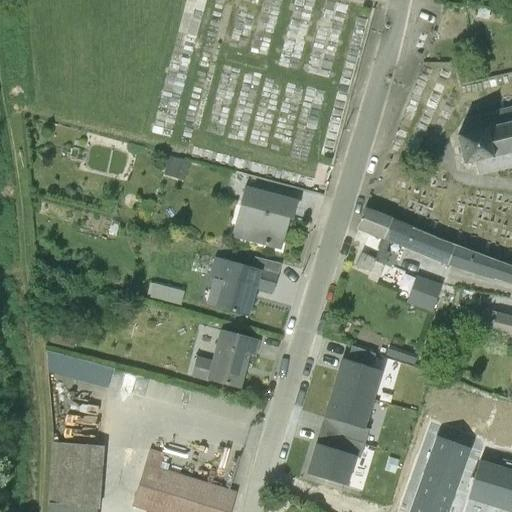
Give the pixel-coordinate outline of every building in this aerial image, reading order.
[(476,8),(475,19),(487,20),(488,9),(476,8)] [(478,73),(456,78),(458,86),(480,81),(478,73)] [(465,134),(455,136),(461,166),(472,163),(476,177),(511,168),(511,107),(462,119),(465,134)] [(166,156),(161,174),(183,180),(188,162),(166,156)] [(243,187),(230,238),(279,251),(287,220),(291,221),(296,201),(243,187)] [(381,240),(390,220),(390,219),(363,209),(354,232),(380,241),(381,240)] [(390,220),(381,240),(387,243),(444,266),(452,246),(390,220)] [(372,260),(374,261),(382,266),(387,253),(384,252),(387,243),(381,240),(377,249),(372,260)] [(452,246),(444,266),(464,275),(511,287),(511,268),(475,255),(452,246)] [(374,261),(372,260),(359,254),(354,267),(366,272),(368,273),(374,261)] [(213,257),(208,275),(220,278),(212,308),(246,317),(254,288),(271,291),(274,279),(275,274),(278,265),(253,258),(250,267),(240,264),(225,260),(213,257)] [(374,261),(368,273),(365,278),(375,283),(382,266),(374,261)] [(413,276),(404,303),(416,308),(429,312),(439,285),(425,280),(413,276)] [(511,317),(482,310),(477,330),(489,334),(511,339),(511,317)] [(445,315),(443,322),(450,324),(452,317),(450,316),(451,312),(446,311),(445,315)] [(53,325),(48,343),(72,349),(76,331),(53,325)] [(210,361),(205,381),(238,391),(248,356),(254,358),(258,341),(226,333),(223,346),(214,344),(210,361)] [(345,337),(343,343),(350,346),(352,339),(345,337)] [(349,347),(344,361),(369,369),(372,355),(349,347)] [(403,352),(399,364),(412,368),(415,356),(403,352)] [(189,376),(205,381),(210,361),(195,357),(189,376)] [(338,359),(330,389),(371,401),(380,372),(369,369),(344,361),(338,359)] [(67,379),(65,388),(89,392),(90,382),(67,379)] [(330,389),(321,418),(362,429),(371,401),(330,389)] [(321,418),(314,444),(355,457),(354,458),(358,459),(366,430),(362,429),(321,418)] [(445,511),(468,449),(434,437),(406,511),(445,511)] [(51,443),(46,506),(97,510),(102,447),(51,443)] [(314,444),(304,475),(345,487),(354,458),(355,457),(314,444)] [(143,464),(130,507),(145,511),(228,511),(236,485),(159,462),(157,468),(143,464)] [(501,511),(511,471),(477,462),(466,501),(501,511)] [(511,511),(511,471),(501,511),(504,511),(511,511)]
